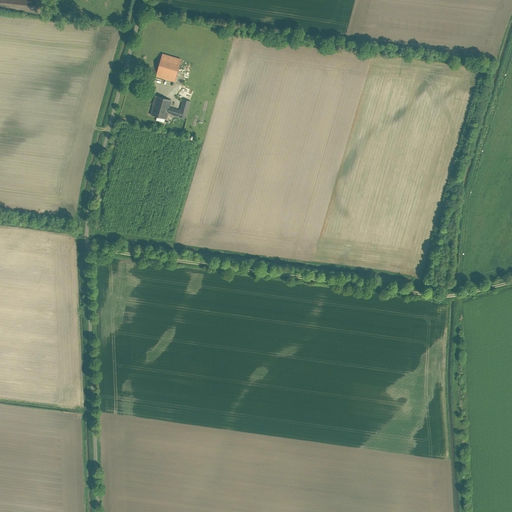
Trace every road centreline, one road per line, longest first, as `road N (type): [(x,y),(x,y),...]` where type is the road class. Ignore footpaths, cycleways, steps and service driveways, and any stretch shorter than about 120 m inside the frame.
road 1 (unclassified): [(86,249),(440,296),(511,281)]
road 2 (unclassified): [(86,249),(97,511)]
road 3 (unclassified): [(143,0),(93,186),(86,249)]
